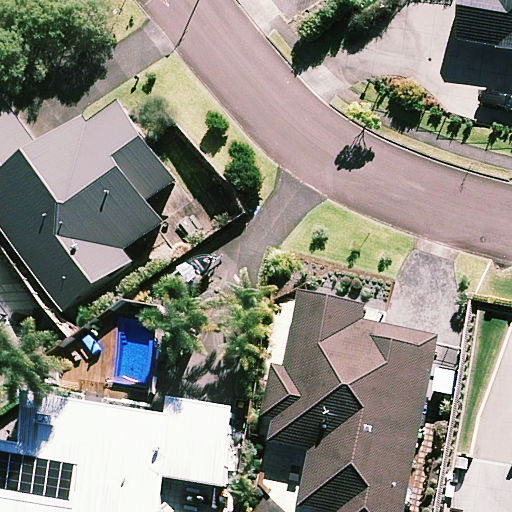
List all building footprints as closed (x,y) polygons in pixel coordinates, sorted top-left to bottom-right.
[(511,0),(468,0),(464,45),(511,50),(511,0)] [(48,161),(0,93),(0,219),(67,314),(137,264),(129,253),(166,227),(151,205),(180,184),(124,106),(48,161)] [(371,310),(307,297),(292,371),(285,370),(270,443),(316,453),(305,509),(320,511),(407,511),(442,341),(368,326),(371,310)] [(0,327),(13,318),(0,300),(0,327)] [(239,412),(178,403),(176,420),(39,399),(32,447),(0,442),(0,511),(166,511),(171,480),(227,489),(239,412)]
